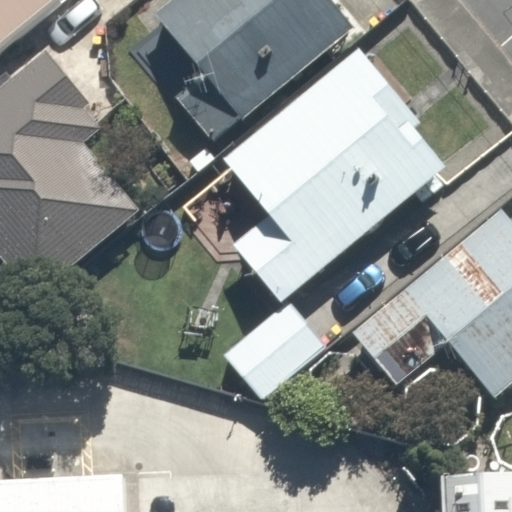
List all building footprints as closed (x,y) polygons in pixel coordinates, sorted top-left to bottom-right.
[(0,0),(0,60),(64,10),(56,0),(0,0)] [(204,90),(171,114),(210,167),(378,42),(347,0),(185,0),(154,23),(204,90)] [(470,171),(376,57),(240,170),(277,215),(246,241),(303,310),(470,171)] [(97,155),(117,138),(53,61),(0,105),(0,275),(32,314),(148,217),(97,155)] [(511,230),(368,343),(409,396),(458,357),(500,411),(511,401),(511,230)] [(293,305),(229,361),(273,411),(336,356),(293,305)] [(487,511),(486,469),(404,472),(405,511),(487,511)] [(123,511),(122,476),(0,481),(0,511),(123,511)]
